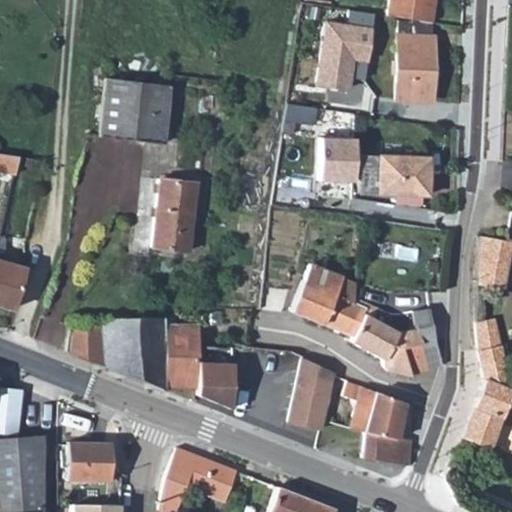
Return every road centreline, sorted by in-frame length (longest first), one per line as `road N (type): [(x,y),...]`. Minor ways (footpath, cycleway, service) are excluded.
road 1 (residential): [(485,0),(449,407)]
road 2 (secondary): [(402,511),(162,415)]
road 3 (residential): [(449,407),(297,341),(250,331)]
road 4 (secondary): [(162,415),(0,352)]
